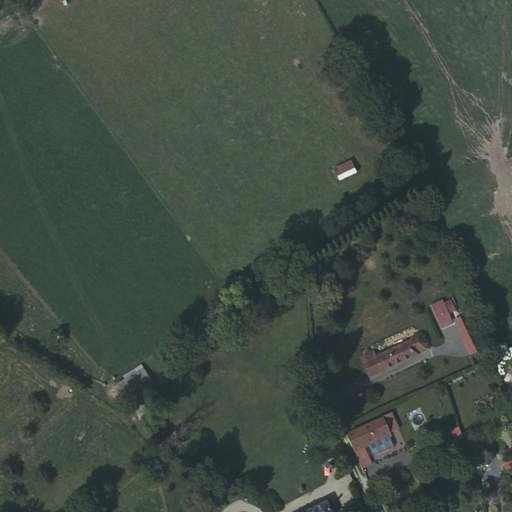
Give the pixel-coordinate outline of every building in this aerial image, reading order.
[(351,161),(333,168),(339,182),(357,174),(351,161)] [(431,305),(441,328),(453,323),(443,300),(431,305)] [(481,349),(466,315),(454,320),(470,354),(481,349)] [(373,351),(362,356),(370,371),(372,370),(374,374),(382,370),(412,356),(411,354),(415,352),(420,350),(421,345),(418,339),(413,337),(409,339),(406,343),(376,357),(373,351)] [(370,371),(362,356),(360,357),(369,377),(374,374),(372,370),(370,371)] [(143,367),(116,381),(126,400),(153,385),(143,367)] [(389,416),(345,437),(361,470),(370,466),(362,449),(389,436),(388,433),(396,429),(389,416)] [(446,433),(451,445),(464,440),(459,428),(446,433)] [(487,475),(511,467),(511,448),(482,458),(487,475)] [(330,511),(326,503),(307,511),(330,511)]
